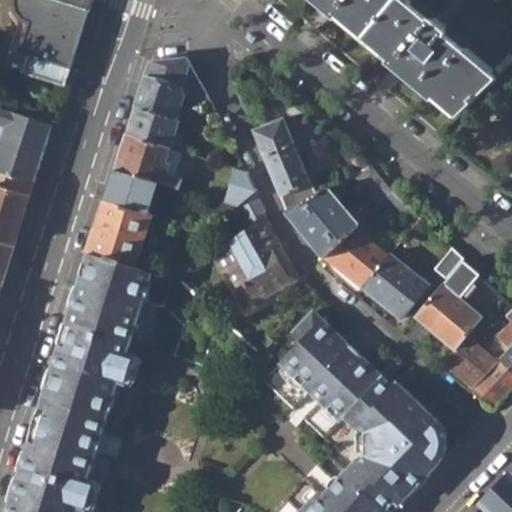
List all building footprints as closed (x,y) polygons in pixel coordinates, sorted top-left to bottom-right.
[(16,0),(19,16),(21,18),(22,19),(24,20),(25,22),(26,23),(33,26),(23,54),(70,70),(89,12),(55,0),(16,0)] [(55,0),(89,12),(92,0),(55,0)] [(320,0),(335,12),(337,10),(391,57),(390,58),(431,94),(433,93),(458,114),(494,79),(442,35),(442,33),(427,20),(425,21),(400,0),(320,0)] [(19,16),(9,50),(23,54),(33,26),(26,23),(25,22),(24,20),(22,19),(21,18),(19,16)] [(65,86),(70,70),(23,54),(9,50),(3,66),(65,86)] [(150,61),(137,103),(177,115),(184,92),(187,93),(195,73),(187,59),(150,61)] [(211,101),(195,73),(187,93),(211,101)] [(511,95),(501,107),(511,117),(511,95)] [(137,103),(127,132),(170,146),(180,116),(177,115),(137,103)] [(0,128),(6,130),(11,111),(0,107),(0,128)] [(0,148),(0,173),(34,184),(52,124),(11,111),(6,130),(0,148)] [(254,128),(288,208),(318,192),(285,115),(254,128)] [(127,132),(117,166),(158,179),(178,185),(181,175),(166,170),(169,163),(178,166),(183,149),(170,146),(127,132)] [(369,162),(355,173),(378,203),(391,190),(369,162)] [(117,166),(107,198),(147,211),(158,179),(117,166)] [(225,199),(236,202),(257,191),(247,169),(234,166),(225,199)] [(0,241),(14,246),(34,184),(0,173),(0,241)] [(288,208),(326,254),(358,223),(359,221),(347,206),(332,186),(318,192),(288,208)] [(225,235),(231,238),(257,216),(263,212),(266,209),(257,191),(236,202),(225,235)] [(361,195),(347,206),(359,221),(372,209),(361,195)] [(107,198),(90,249),(135,264),(152,212),(147,211),(107,198)] [(242,281),(254,301),(276,287),(275,285),(297,272),(282,250),(278,252),(257,216),(231,238),(210,255),(222,272),(227,269),(236,284),(242,281)] [(326,254),(362,283),(387,253),(367,235),(368,232),(358,223),(326,254)] [(0,241),(0,291),(14,246),(0,241)] [(87,476),(118,378),(125,380),(127,376),(133,359),(134,355),(126,352),(142,299),(166,307),(182,322),(172,354),(202,362),(219,311),(182,278),(135,264),(90,249),(58,350),(65,352),(60,365),(55,362),(45,393),(49,395),(31,445),(35,446),(31,458),(28,457),(27,459),(24,458),(7,511),(75,511),(78,503),(87,505),(88,500),(93,484),(95,478),(87,476)] [(390,250),(387,253),(362,283),(399,314),(427,282),(390,250)] [(420,321),(458,352),(467,340),(471,336),(485,319),(462,301),(479,279),(464,264),(420,321)] [(393,385),(313,309),(291,331),(299,338),(279,360),(339,418),(343,413),(355,425),(357,422),(364,428),(367,452),(361,460),(358,458),(322,494),(317,490),(296,511),(388,511),(390,510),(386,507),(396,497),(400,500),(440,458),(436,455),(437,452),(437,449),(438,446),(438,436),(437,433),(437,429),(435,426),(434,424),(438,420),(397,380),(393,385)] [(490,408),(511,382),(511,376),(495,362),(467,340),(458,352),(444,370),(490,408)] [(511,342),(495,362),(511,376),(511,342)] [(58,350),(55,362),(60,365),(65,352),(58,350)] [(133,359),(127,376),(135,378),(140,361),(133,359)] [(31,445),(49,395),(45,393),(24,458),(27,459),(28,457),(31,458),(35,446),(31,445)] [(444,454),(446,440),(446,439),(442,426),(438,420),(434,424),(435,426),(437,429),(437,433),(438,436),(438,446),(437,449),(437,452),(436,455),(440,458),(444,454)] [(367,452),(364,428),(357,422),(355,425),(358,458),(361,460),(367,452)] [(484,511),(511,511),(511,480),(508,477),(479,506),(484,511)] [(93,484),(88,500),(95,502),(101,486),(93,484)]
